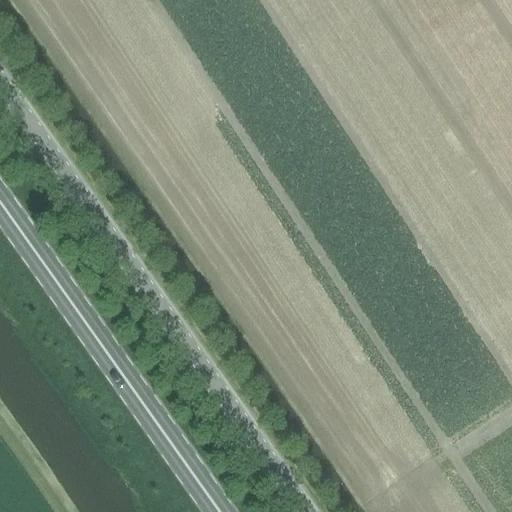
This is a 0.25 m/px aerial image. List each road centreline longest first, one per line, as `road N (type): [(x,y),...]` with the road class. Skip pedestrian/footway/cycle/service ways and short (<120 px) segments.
road 1 (unclassified): [(306,511),(0,81)]
road 2 (primary): [(217,511),(0,202)]
